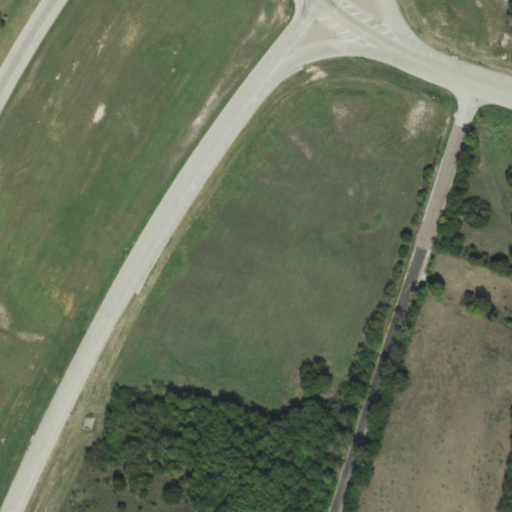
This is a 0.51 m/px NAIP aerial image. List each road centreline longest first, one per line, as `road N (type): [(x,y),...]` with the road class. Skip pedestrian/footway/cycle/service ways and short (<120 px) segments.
road 1 (trunk): [(9,511),(116,297),(204,151),(315,0)]
road 2 (residential): [(336,511),(476,84)]
road 3 (secondary): [(511,95),(347,22),(321,0)]
road 4 (trunk): [(247,91),(320,52),(406,50)]
